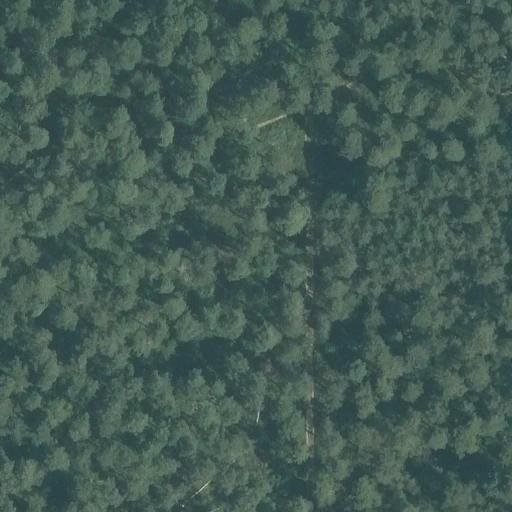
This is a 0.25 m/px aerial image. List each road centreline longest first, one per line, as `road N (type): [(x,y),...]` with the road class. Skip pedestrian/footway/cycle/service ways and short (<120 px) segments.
road 1 (track): [(309,107),(308,511)]
road 2 (track): [(309,107),(204,138),(53,151),(0,196)]
road 3 (track): [(450,0),(346,87),(309,107)]
